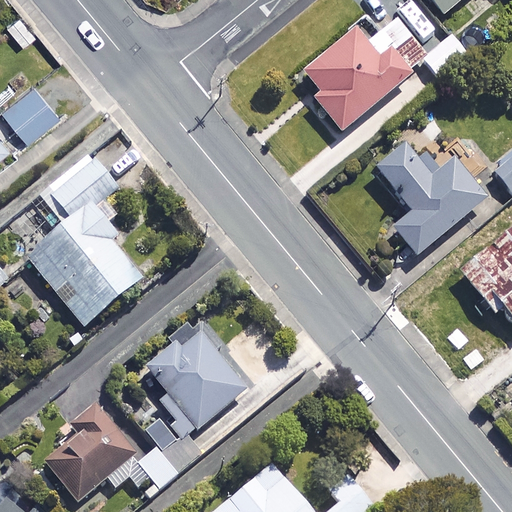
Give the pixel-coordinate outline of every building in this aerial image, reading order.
[(511,0),(424,0),(441,19),(463,0),(510,0),(511,2),(511,0)] [(18,12),(3,24),(21,46),(36,35),(18,12)] [(310,101),(338,134),(412,73),(407,67),(423,54),(395,21),(365,45),(352,29),(299,74),(317,95),(310,101)] [(466,57),(448,36),(420,62),(438,82),(466,57)] [(58,115),(32,83),(0,109),(26,141),(58,115)] [(428,180),(401,146),(372,170),(408,215),(389,230),(413,259),(482,203),(450,163),(428,180)] [(116,188),(89,157),(28,209),(50,235),(23,258),(82,328),(140,278),(111,244),(118,238),(92,208),(116,188)] [(511,160),(492,177),(511,199),(511,160)] [(501,305),(511,319),(511,228),(455,271),(488,315),(501,305)] [(158,403),(176,426),(169,432),(178,443),(242,392),(192,330),(144,368),(167,396),(158,403)] [(108,391),(140,431),(160,415),(127,375),(108,391)] [(128,488),(142,507),(179,477),(152,443),(139,454),(100,405),(34,458),(72,507),(102,483),(115,498),(128,488)] [(372,511),(375,510),(344,474),(325,491),(336,504),(326,511),(307,511),(268,465),(212,511),(372,511)] [(0,511),(18,511),(4,499),(0,503),(0,511)]
